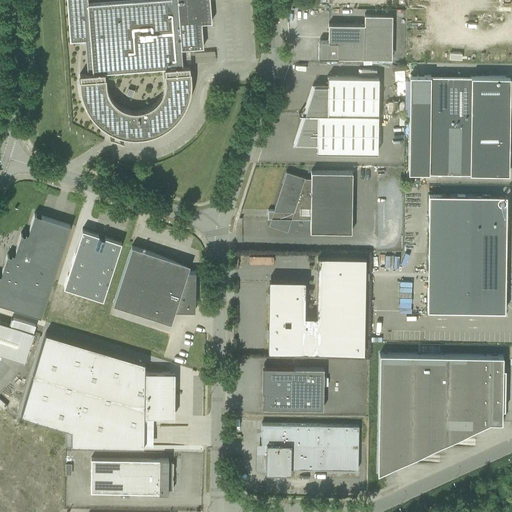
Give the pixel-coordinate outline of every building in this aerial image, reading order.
[(66,0),(70,41),(85,40),(87,73),(80,74),(80,79),(79,79),(80,85),(81,93),(83,100),(85,106),(89,113),(94,118),(99,123),(105,128),(111,132),(118,134),(125,136),(132,137),(139,137),(147,136),(154,134),(160,131),(167,127),(172,123),(178,118),(182,112),(186,105),(188,99),(190,92),(191,84),(191,77),(191,71),(190,71),(189,66),(183,66),(181,48),(203,46),(201,22),(211,21),(209,0),(66,0)] [(391,58),(392,14),(364,14),(364,24),(328,23),(328,40),(318,40),(318,57),(338,57),(391,58)] [(405,69),(396,69),(396,79),(406,78),(405,69)] [(410,74),(409,125),(408,171),(432,172),(454,172),(475,172),(506,173),(508,173),(509,150),(509,127),(509,104),(510,76),(477,75),(456,75),(434,75),(410,74)] [(377,152),(378,114),(378,76),(327,75),(327,85),(313,84),(304,113),(295,142),(316,142),(316,151),(377,152)] [(310,231),(351,231),(353,171),(311,170),(311,177),(305,177),(305,176),(286,170),(273,209),(268,209),(268,218),(270,218),(268,224),(287,230),(291,218),(310,218),(310,231)] [(507,313),(508,197),(431,196),(429,312),(507,313)] [(0,302),(41,316),(70,225),(34,213),(28,233),(25,232),(25,234),(21,233),(14,253),(12,253),(11,255),(7,253),(0,274),(0,302)] [(82,229),(64,286),(103,299),(121,241),(105,236),(105,237),(98,234),(82,229)] [(195,311),(195,281),(195,271),(175,270),(175,259),(132,245),(113,303),(166,321),(169,310),(195,311)] [(250,252),(250,262),(274,262),(274,252),(250,252)] [(269,279),(268,351),(364,352),(365,256),(317,256),(317,293),(316,315),(304,315),(305,279),(269,279)] [(33,332),(36,324),(13,317),(10,325),(0,321),(0,354),(24,362),(34,333),(33,332)] [(170,372),(144,371),(144,361),(45,332),(21,414),(71,429),(71,444),(143,445),(144,416),(170,416),(174,416),(175,372),(170,372)] [(377,473),(490,422),(502,422),(502,409),(504,409),(505,368),(503,368),(503,355),(379,353),(377,473)] [(266,367),(262,407),(323,408),(324,367),(266,367)] [(261,423),(261,443),(266,443),(265,472),(290,472),(290,467),(358,469),(358,425),(261,423)] [(91,457),(90,491),(167,492),(167,489),(173,489),(173,462),(168,462),(168,459),(91,457)]
